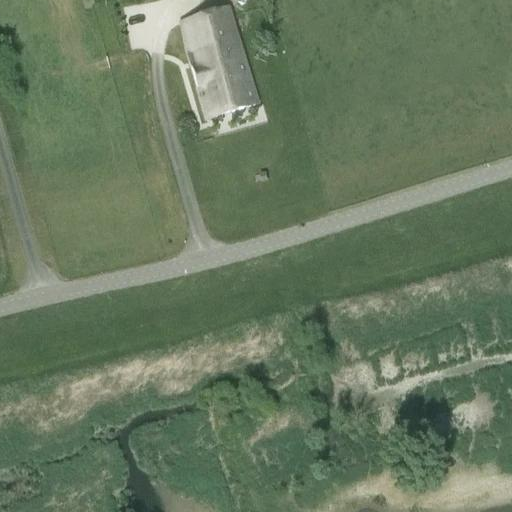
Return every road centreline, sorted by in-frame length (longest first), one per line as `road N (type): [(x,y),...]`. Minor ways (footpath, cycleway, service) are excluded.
road 1 (tertiary): [(0,309),(272,245),(511,171)]
road 2 (track): [(0,134),(46,297)]
